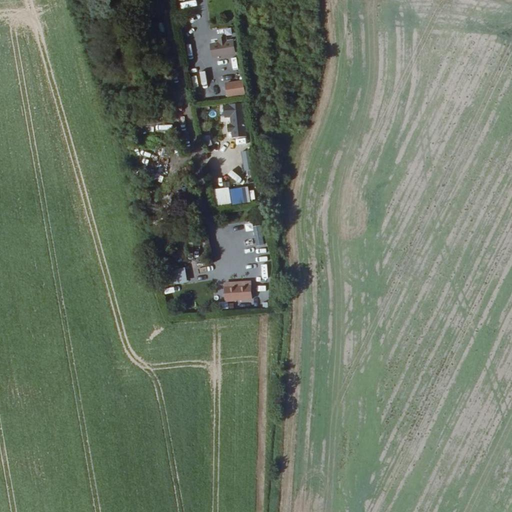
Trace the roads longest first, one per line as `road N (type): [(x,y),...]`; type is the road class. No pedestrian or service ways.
road 1 (unknown): [(172,0),(228,256)]
road 2 (track): [(275,326),(260,511)]
